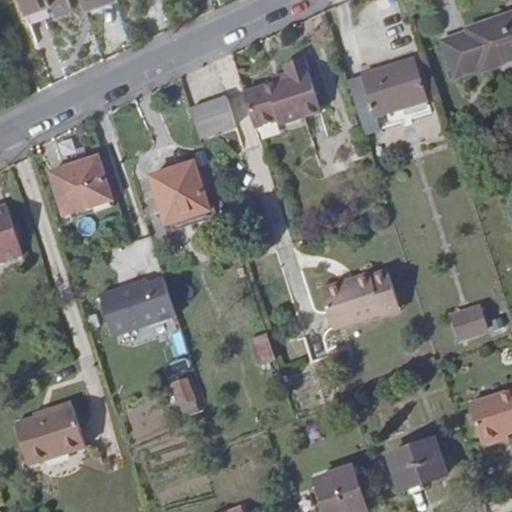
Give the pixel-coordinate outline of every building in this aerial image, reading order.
[(78,9),(75,0),(26,0),(32,13),(58,4),(62,15),(78,9)] [(87,0),(94,15),(125,3),(124,0),(87,0)] [(468,39),(464,40),(475,73),(479,72),(480,76),(511,65),(511,18),(467,34),(468,39)] [(475,73),(464,40),(442,47),(453,80),(475,73)] [(287,65),(304,117),(320,111),(303,59),(287,65)] [(287,80),(273,84),(242,94),(253,129),(276,122),(276,126),(304,117),(287,65),(282,66),(285,75),(287,80)] [(414,68),(395,73),(407,109),(425,103),(414,68)] [(407,109),(395,73),(351,87),(367,140),(382,136),(377,118),(407,109)] [(287,80),(285,75),(271,80),(273,84),(287,80)] [(200,138),(235,128),(226,100),(191,111),(200,138)] [(205,207),(207,212),(217,209),(212,191),(208,192),(205,183),(209,182),(204,165),(200,167),(197,159),(153,174),(168,219),(176,216),(205,207)] [(67,173),(80,212),(106,203),(92,164),(67,173)] [(62,218),(80,212),(67,173),(49,179),(62,218)] [(178,222),(207,212),(205,207),(176,216),(178,222)] [(0,258),(13,254),(0,214),(0,258)] [(114,276),(158,268),(152,239),(109,248),(114,276)] [(341,283),(340,280),(318,287),(331,328),(382,313),(377,298),(392,293),(384,269),(369,274),(368,271),(350,277),(351,280),(341,283)] [(114,337),(177,316),(165,278),(149,283),(148,279),(100,295),(114,337)] [(377,298),(382,313),(382,315),(397,310),(392,293),(377,298)] [(482,312),(474,314),(481,336),(488,334),(482,312)] [(462,342),(481,336),(474,314),(456,320),(462,342)] [(269,358),(260,330),(245,336),(254,362),(269,358)] [(177,387),(185,384),(182,375),(174,378),(177,387)] [(190,382),(185,384),(177,387),(184,405),(197,401),(190,382)] [(500,440),(508,437),(511,436),(511,397),(470,409),(482,451),(501,446),(500,440)] [(33,418),(35,423),(72,410),(70,404),(33,418)] [(86,451),(72,410),(35,423),(15,431),(29,471),(86,451)] [(509,443),(508,437),(500,440),(501,446),(509,443)] [(445,479),(433,442),(390,456),(402,493),(445,479)] [(364,511),(351,470),(317,482),(327,511),(364,511)]
